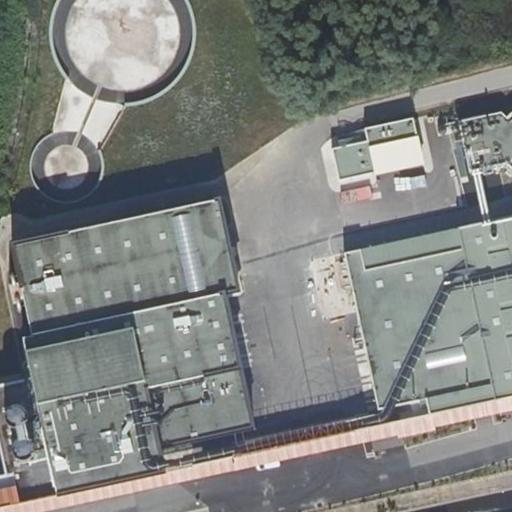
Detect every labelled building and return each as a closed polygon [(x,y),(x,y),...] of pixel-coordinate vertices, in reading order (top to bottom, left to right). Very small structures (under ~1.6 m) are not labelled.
[(72,87),(61,132),(52,134),(46,137),(45,138),(40,142),(37,146),(32,154),(30,161),(30,168),(31,175),(32,180),(34,185),(37,189),(41,194),(46,198),(50,200),(56,203),(63,204),(66,204),(71,204),(72,204),(79,202),(83,201),(88,198),(92,194),(95,190),(107,203),(119,192),(163,183),(145,104),(151,102),(154,100),(160,96),(166,93),(171,89),(177,84),(180,80),(185,75),(188,68),(190,63),(195,51),(195,46),(196,40),(196,32),(196,25),(194,16),(193,11),(190,4),(188,0),(57,0),(57,1),(54,6),(52,14),(50,20),(50,27),(49,34),(50,41),(51,47),(53,57),(54,60),(57,65),(59,70),(63,76),(65,79),(72,87)] [(216,32),(240,24),(231,0),(216,0),(206,4),(216,32)] [(233,83),(257,78),(251,49),(227,54),(233,83)] [(229,124),(228,121),(226,117),(225,113),(222,110),(221,108),(217,104),(215,102),(212,100),(210,99),(205,97),(201,96),(197,96),(192,96),(187,97),(184,98),(177,101),(171,105),(166,111),(163,114),(162,120),(161,125),(160,132),(161,136),(162,139),(164,145),(166,150),(169,154),(170,155),(174,159),(180,163),(184,164),(188,165),(192,165),(197,165),(202,165),(208,163),(213,161),(217,157),(220,155),(224,150),(227,144),(229,138),(230,133),(230,130),(229,126),(229,124)] [(511,109),(457,120),(468,178),(511,169),(511,109)] [(296,202),(298,220),(328,216),(326,198),(296,202)] [(254,430),(225,297),(238,294),(220,202),(13,247),(26,308),(0,313),(0,510),(165,475),(160,451),(254,430)] [(344,224),(374,220),(373,208),(343,211),(344,224)] [(405,445),(402,431),(371,438),(374,452),(405,445)]
